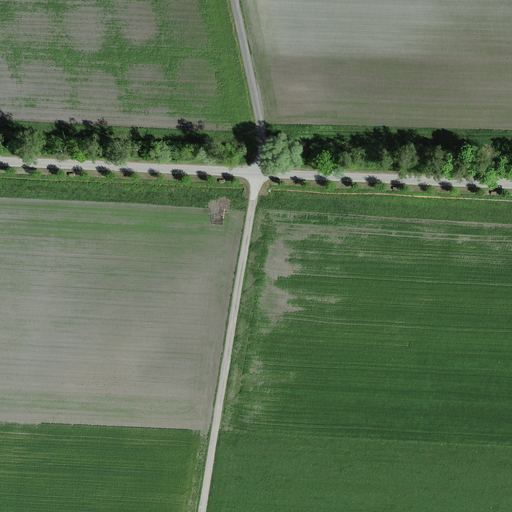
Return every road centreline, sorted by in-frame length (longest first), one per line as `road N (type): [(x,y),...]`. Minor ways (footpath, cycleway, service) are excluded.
road 1 (track): [(234,0),(262,143),(205,511)]
road 2 (unclassified): [(0,158),(511,180)]
